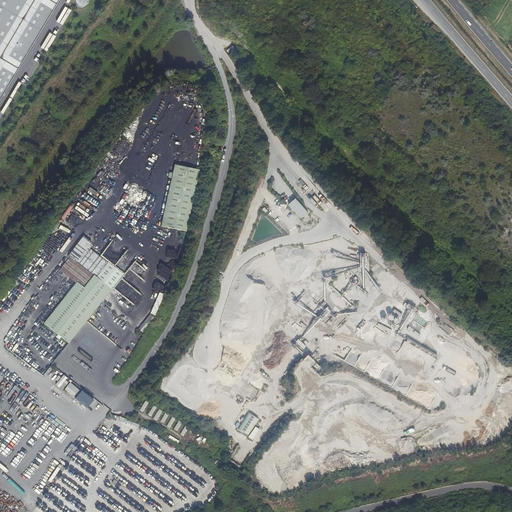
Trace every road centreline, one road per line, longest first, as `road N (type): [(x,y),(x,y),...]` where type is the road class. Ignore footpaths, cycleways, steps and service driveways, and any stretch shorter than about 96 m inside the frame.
road 1 (unclassified): [(190,0),(216,52),(233,116),(177,307),(113,401),(135,410)]
road 2 (unclassified): [(355,511),(459,485),(511,489)]
